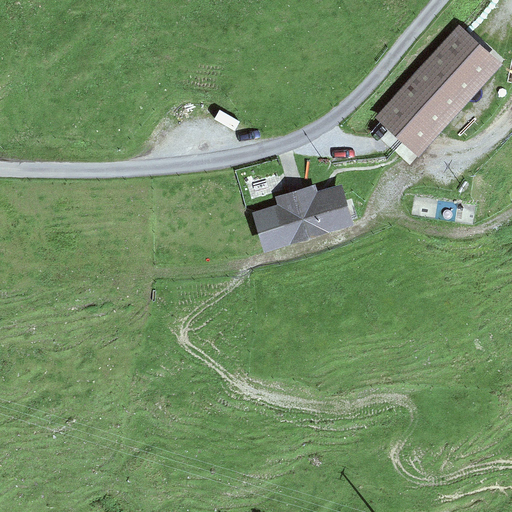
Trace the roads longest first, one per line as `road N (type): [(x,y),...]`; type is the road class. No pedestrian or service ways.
road 1 (unclassified): [(440,0),(333,117),(288,142),(204,162),(0,168)]
road 2 (track): [(511,114),(478,146),(404,174),(385,205)]
